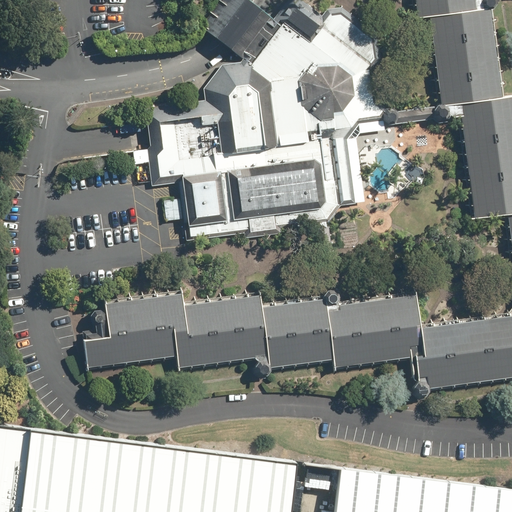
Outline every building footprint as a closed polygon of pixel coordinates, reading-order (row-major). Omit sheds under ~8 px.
[(269,369),(330,362),(331,369),(415,358),(418,384),(511,372),(511,96),(501,98),(491,10),(476,12),(474,0),(415,0),(417,14),(431,13),(442,108),(463,106),(477,219),(502,216),(511,297),(511,313),(421,324),(417,290),(323,302),(323,300),(262,307),(260,293),(183,302),(181,289),(105,298),(109,336),(85,339),(89,369),(175,358),(176,367),(267,355),(269,369)] [(139,108),(147,168),(149,187),(160,185),(179,182),(187,236),(246,228),(247,233),(274,229),(274,225),(324,217),(337,204),(353,203),(347,139),(360,120),(379,117),(382,111),(370,99),(368,72),(377,59),(372,32),(340,7),(325,9),(320,16),(298,0),(287,0),(272,19),(267,20),(238,57),(242,60),(239,63),(217,68),(203,87),(204,100),(139,108)] [(222,0),(201,28),(238,57),(267,20),(241,0),(222,0)] [(179,198),(161,200),(165,221),(182,219),(179,198)] [(283,511),(290,460),(0,424),(0,511),(283,511)] [(511,511),(511,484),(335,466),(329,511),(511,511)]
